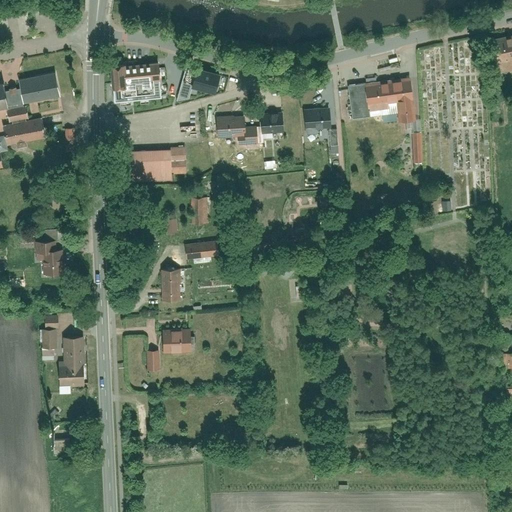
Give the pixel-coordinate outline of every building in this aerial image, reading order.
[(494,69),(511,66),(511,35),(490,39),(494,69)] [(126,61),(110,62),(112,100),(162,96),(159,61),(126,63),(126,61)] [(191,85),(215,91),(220,73),(196,67),(191,85)] [(19,77),(24,102),(62,94),(57,70),(19,77)] [(398,120),(414,117),(408,74),(351,82),(356,115),(396,109),(398,120)] [(5,78),(0,79),(0,107),(11,106),(5,78)] [(329,108),(306,109),(307,128),(330,127),(329,108)] [(27,111),(6,114),(7,120),(28,117),(27,111)] [(218,135),(246,134),(245,124),(244,113),(217,115),(218,135)] [(9,143),(46,135),(42,115),(5,123),(7,133),(9,143)] [(285,120),(261,122),(261,125),(262,139),(285,138),(285,120)] [(259,124),(245,124),(246,134),(246,144),(260,143),(259,139),(259,125),(259,124)] [(74,139),(73,128),(65,128),(66,140),(74,139)] [(411,131),(412,161),(422,161),(420,131),(411,131)] [(0,150),(1,151),(10,149),(7,133),(0,134),(0,150)] [(171,148),(173,173),(187,172),(185,145),(171,146),(171,148)] [(132,180),(173,178),(173,173),(171,148),(130,150),(132,180)] [(193,222),(209,222),(209,197),(193,197),(193,222)] [(165,219),(167,232),(185,229),(184,216),(165,219)] [(36,227),(37,239),(54,238),(58,238),(58,227),(36,227)] [(41,272),(61,272),(60,247),(54,247),(54,238),(37,239),(33,239),(34,251),(40,250),(41,272)] [(186,242),(188,258),(217,255),(216,239),(186,242)] [(162,274),(163,299),(181,298),(180,267),(162,268),(162,274)] [(46,313),(47,328),(57,327),(60,327),(59,313),(46,313)] [(58,347),(57,327),(47,328),(44,328),(44,348),(58,347)] [(164,328),(165,351),(192,350),(191,327),(164,328)] [(60,384),(85,383),(83,334),(64,335),(65,359),(59,359),(60,384)] [(148,349),(148,368),(160,368),(160,348),(148,349)] [(511,352),(502,353),(503,369),(511,368),(511,352)] [(54,438),(55,454),(74,453),(73,437),(54,438)]
